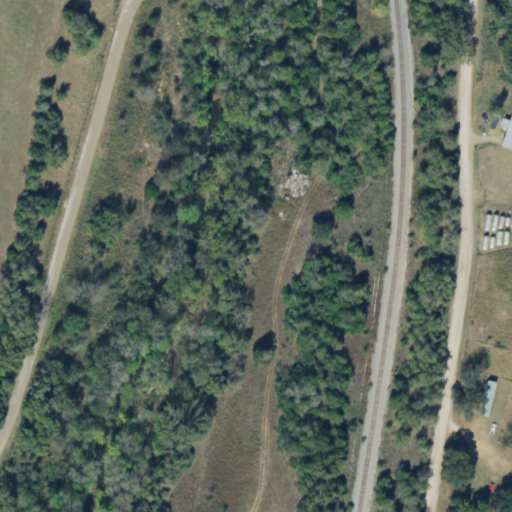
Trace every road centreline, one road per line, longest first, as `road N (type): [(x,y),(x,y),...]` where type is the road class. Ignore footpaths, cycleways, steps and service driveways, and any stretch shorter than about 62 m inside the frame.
road 1 (residential): [(432,511),(464,293),(472,0)]
road 2 (tertiary): [(0,443),(138,0)]
